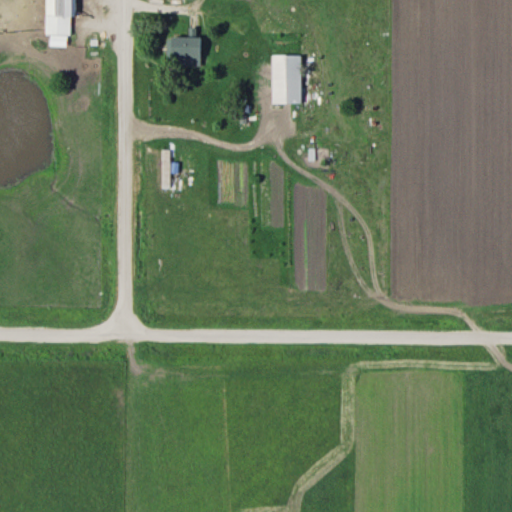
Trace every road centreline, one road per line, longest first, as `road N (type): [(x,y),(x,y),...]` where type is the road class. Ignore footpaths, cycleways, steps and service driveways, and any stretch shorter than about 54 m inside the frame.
road 1 (residential): [(511,339),(0,336)]
road 2 (residential): [(123,337),(123,0)]
